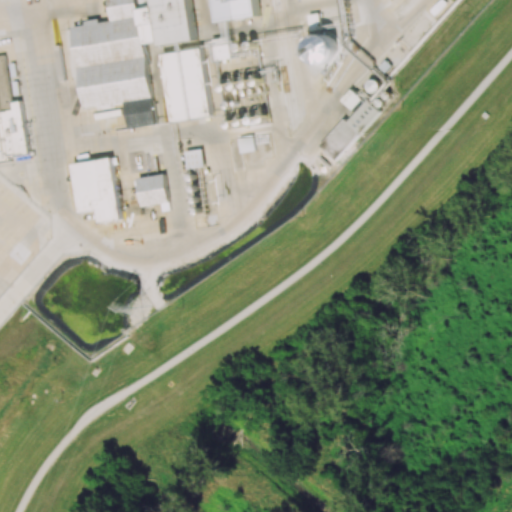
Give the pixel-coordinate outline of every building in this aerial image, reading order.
[(191,0),(198,40),(164,46),(156,0),(191,0)] [(219,21),(215,0),(259,0),(262,15),(219,21)] [(340,63),(337,33),(308,36),(310,66),(340,63)] [(213,42),(216,61),(233,58),(231,39),(213,42)] [(216,114),(173,121),(163,55),(205,48),(216,114)] [(0,162),(13,161),(13,158),(30,156),(23,101),(12,102),(7,55),(0,56),(0,162)] [(354,109),(364,99),(361,97),(355,103),(351,99),(356,94),(353,91),(344,100),(354,109)] [(383,111),(370,100),(350,121),(347,118),(321,146),(337,161),(383,111)] [(190,168),(206,167),(204,149),(188,151),(190,168)] [(75,164),(81,213),(100,210),(101,223),(123,220),(115,158),(75,164)] [(161,212),(172,210),(166,174),(139,179),(144,207),(160,204),(161,212)]
